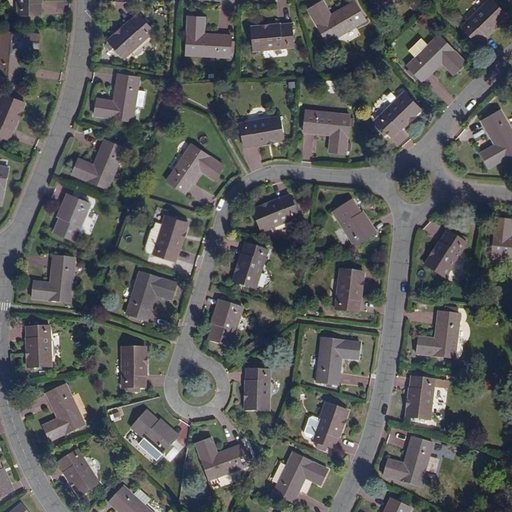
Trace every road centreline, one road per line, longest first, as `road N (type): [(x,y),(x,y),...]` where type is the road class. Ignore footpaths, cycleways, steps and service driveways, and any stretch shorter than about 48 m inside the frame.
road 1 (residential): [(387,182),(275,172),(245,181),(226,203),(180,342),(184,362)]
road 2 (residential): [(338,511),(383,397),(406,211)]
road 3 (residential): [(11,241),(65,110),(82,0)]
road 4 (residential): [(3,273),(1,372),(18,439),(58,511)]
road 5 (residential): [(184,362),(170,394),(198,415),(225,393),(222,374),(201,359)]
road 6 (residential): [(422,159),(452,110),(511,52)]
